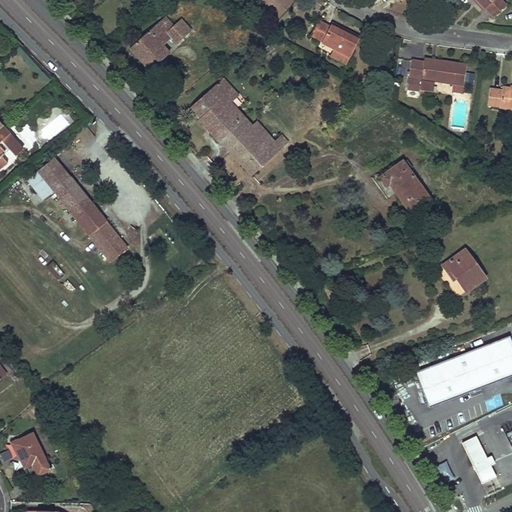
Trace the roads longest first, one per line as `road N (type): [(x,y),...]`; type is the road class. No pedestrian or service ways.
road 1 (primary): [(436,511),(313,322),(32,0)]
road 2 (primary): [(0,8),(274,319),(398,511)]
road 3 (residential): [(345,0),(423,31),(511,43)]
road 4 (unknown): [(412,389),(427,417),(511,389)]
